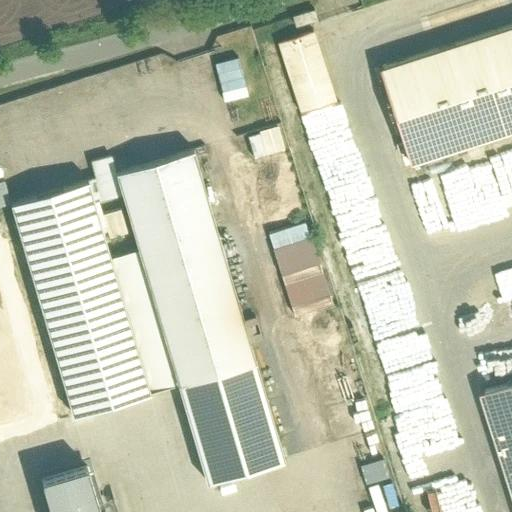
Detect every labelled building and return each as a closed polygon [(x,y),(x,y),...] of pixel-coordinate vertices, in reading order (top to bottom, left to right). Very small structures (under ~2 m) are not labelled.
[(511,22),(363,74),(396,168),(511,127),(511,22)] [(276,37),(294,108),(333,98),(315,27),(276,37)] [(221,99),(248,92),(238,53),(211,60),(221,99)] [(342,102),(328,107),(333,120),(346,115),(342,102)] [(262,151),(285,145),(278,120),(255,127),(262,151)] [(191,142),(111,165),(135,247),(109,254),(149,388),(176,380),(206,481),(284,458),(191,142)] [(86,175),(7,198),(71,411),(149,388),(109,254),(86,175)] [(304,218),(265,230),(291,314),(330,301),(304,218)] [(511,375),(479,386),(511,490),(511,375)] [(97,511),(82,459),(38,472),(49,511),(97,511)]
